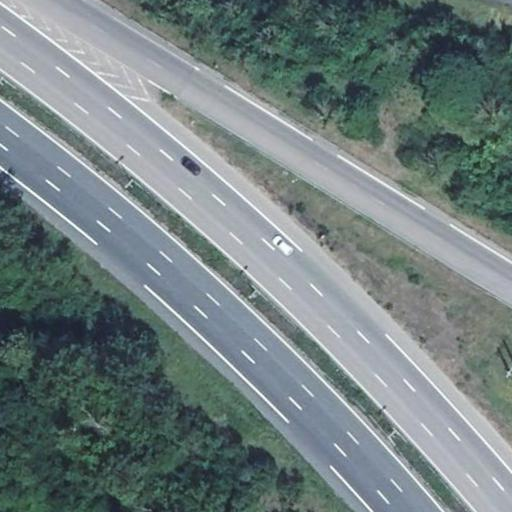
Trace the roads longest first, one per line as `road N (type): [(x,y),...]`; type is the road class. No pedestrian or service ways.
road 1 (motorway): [(509,511),(255,244),(0,37)]
road 2 (motorway): [(0,139),(125,233),(295,391),(405,511)]
road 3 (motorway): [(511,288),(45,0)]
